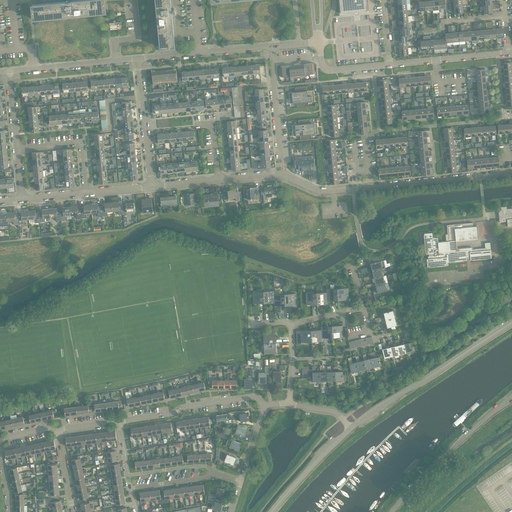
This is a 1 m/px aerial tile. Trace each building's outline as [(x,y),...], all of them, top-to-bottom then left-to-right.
[(66,1),(66,3),(32,6),(33,17),(106,10),(104,0),(95,0),(74,2),(73,0),(66,0),(67,1),(66,1)] [(169,8),(168,0),(157,0),(162,48),(173,47),(170,16),(175,15),(174,9),(171,9),(171,8),(169,8)] [(339,0),(341,12),(341,14),(342,13),(368,11),(366,0),(339,0)] [(500,5),(483,6),(484,13),(493,12),(492,8),(494,8),(500,8),(500,5)] [(113,22),(109,23),(110,30),(122,29),(121,22),(115,22),(115,21),(113,21),(113,22)] [(290,65),(280,66),(281,77),(290,76),(290,77),(305,76),(305,74),(315,73),(314,63),(304,64),(304,65),(290,67),(290,65)] [(153,85),(177,82),(176,70),(155,72),(155,70),(151,70),(151,73),(152,73),(153,85)] [(188,80),(188,71),(182,72),(182,76),(178,77),(179,87),(181,86),(180,85),(183,84),(183,81),(188,80)] [(306,86),(301,87),(302,97),(314,96),(314,90),(307,91),(306,86)] [(295,92),(289,93),(289,98),(302,97),(301,87),(295,88),(295,92)] [(314,96),(302,97),(303,107),(308,106),(308,102),(315,101),(314,96)] [(302,97),(289,98),(290,104),(297,103),(297,108),(303,107),(302,97)] [(153,114),(155,114),(161,113),(161,105),(154,105),(155,109),(152,109),(153,114)] [(299,125),(292,125),(292,131),(305,129),(304,119),(298,120),(299,125)] [(310,119),(304,119),(305,129),(317,128),(317,123),(310,123),(310,119)] [(317,128),(305,129),(306,140),(312,139),(311,134),(318,134),(317,128)] [(305,129),(292,131),(293,136),(300,136),(300,140),(306,140),(305,129)] [(304,156),(294,157),(295,168),(299,167),(299,171),(306,170),(304,156)] [(314,156),(304,156),(306,170),(311,169),(311,166),(315,166),(314,156)] [(137,173),(128,174),(129,180),(129,181),(131,181),(131,180),(138,180),(137,173)] [(260,189),(261,196),(262,203),(264,203),(266,203),(265,197),(269,197),(268,194),(277,193),(276,186),(264,187),(264,188),(260,189)] [(247,199),(259,197),(259,191),(255,191),(255,188),(250,188),(250,189),(246,190),(247,199)] [(236,201),(239,201),(239,194),(235,194),(235,190),(224,191),(224,199),(236,198),(236,201)] [(218,206),(218,204),(219,204),(218,192),(214,192),(214,197),(211,197),(211,195),(203,196),(204,205),(215,204),(215,206),(218,206)] [(186,205),(196,204),(195,194),(185,195),(186,205)] [(161,207),(177,205),(176,196),(160,198),(161,207)] [(151,198),(141,199),(143,212),(153,211),(151,198)] [(112,203),(113,212),(118,211),(119,215),(123,215),(123,205),(123,204),(119,205),(119,202),(112,203)] [(102,206),(103,217),(108,216),(107,212),(113,212),(112,203),(105,204),(105,206),(102,206)] [(123,205),(123,215),(124,215),(127,215),(127,212),(135,211),(134,203),(125,204),(126,205),(123,205)] [(91,205),(92,214),(97,213),(98,217),(103,217),(102,206),(98,207),(98,204),(91,205)] [(81,208),(82,219),(87,218),(86,214),(92,214),(91,205),(84,206),(84,208),(81,208)] [(70,207),(71,216),(76,215),(77,219),(82,219),(81,208),(77,209),(77,206),(70,207)] [(511,208),(507,209),(507,206),(498,207),(499,222),(507,222),(507,227),(511,226),(511,208)] [(60,210),(61,221),(67,220),(67,219),(71,219),(71,216),(70,207),(63,208),(63,210),(60,210)] [(49,209),(50,218),(55,217),(56,221),(61,221),(60,210),(56,211),(56,208),(49,209)] [(39,213),(40,223),(45,222),(45,221),(50,221),(50,218),(49,209),(42,210),(42,212),(39,213)] [(40,223),(39,213),(36,213),(35,210),(28,211),(29,223),(35,222),(35,223),(40,223)] [(18,215),(19,225),(24,224),(23,220),(29,220),(29,223),(28,211),(21,212),(21,214),(18,215)] [(7,213),(8,222),(14,221),(14,225),(19,225),(18,215),(15,215),(14,212),(7,213)] [(0,226),(3,226),(8,226),(8,222),(7,213),(0,214),(0,216),(0,226)] [(432,233),(424,234),(426,254),(429,254),(429,256),(428,256),(428,257),(428,259),(427,259),(427,267),(448,265),(448,262),(467,260),(467,259),(470,259),(470,260),(492,258),(491,256),(490,243),(485,243),(485,248),(472,250),(472,247),(457,249),(456,241),(477,239),(476,226),(473,227),(473,222),(447,225),(447,234),(445,234),(445,236),(446,242),(438,242),(438,238),(435,238),(433,238),(432,233)] [(381,269),(382,269),(385,268),(383,260),(380,261),(380,257),(372,259),(373,263),(371,263),(372,268),(362,270),(363,273),(372,271),(381,268),(381,269)] [(374,278),(383,276),(381,269),(381,268),(372,271),(374,275),(364,277),(364,280),(367,280),(374,278)] [(374,278),(375,282),(365,285),(366,288),(376,285),(385,283),(383,276),(374,278)] [(376,285),(377,289),(374,290),(375,293),(374,293),(374,296),(381,295),(381,292),(386,290),(385,283),(376,285)] [(337,290),(338,300),(348,300),(348,287),(337,288),(337,290)] [(327,300),(338,300),(337,290),(337,288),(327,288),(327,292),(327,300)] [(264,302),(263,290),(253,291),(253,303),(264,302)] [(263,290),(264,302),(274,302),(274,294),(274,290),(263,290)] [(317,304),(316,292),(306,293),(306,305),(317,304)] [(316,292),(317,304),(327,304),(327,300),(327,292),(316,292)] [(274,302),(274,306),(285,305),(284,293),(274,294),(274,302)] [(284,293),(285,305),(295,305),(295,293),(284,293)] [(385,317),(382,318),(382,317),(375,319),(376,323),(386,320),(395,318),(393,310),(384,312),(385,317)] [(386,320),(387,324),(384,325),(385,328),(384,328),(384,331),(392,330),(391,327),(396,325),(395,318),(386,320)] [(332,326),(333,337),(343,337),(343,325),(332,326)] [(333,337),(332,326),(321,326),(321,329),(322,329),(322,338),(333,337)] [(322,329),(321,329),(308,330),(308,342),(322,341),(322,338),(322,329)] [(301,344),(301,342),(308,342),(308,330),(301,330),(301,336),(296,336),(297,344),(301,344)] [(264,343),(275,342),(275,332),(263,332),(264,343)] [(349,342),(350,348),(373,343),(372,337),(349,342)] [(404,344),(406,353),(414,351),(412,342),(407,343),(406,338),(403,339),(404,344)] [(399,354),(406,353),(404,344),(400,345),(398,340),(395,340),(397,346),(399,354)] [(392,356),(399,354),(397,346),(393,347),(391,341),(388,342),(390,347),(392,356)] [(275,342),(264,343),(264,354),(276,353),(275,342)] [(392,356),(390,347),(385,348),(384,343),(381,344),(384,358),(392,356)] [(374,352),(373,352),(370,353),(371,358),(373,367),(381,366),(379,357),(374,358),(373,355),(374,355),(374,352)] [(364,360),(366,369),(373,367),(371,358),(367,359),(366,354),(363,354),(364,360)] [(357,362),(359,371),(366,369),(364,360),(360,361),(358,355),(355,356),(356,362),(357,362)] [(357,362),(356,362),(352,363),(351,357),(348,358),(351,372),(359,371),(357,362)] [(335,371),(336,380),(343,380),(346,380),(346,375),(343,375),(343,371),(338,371),(338,365),(335,366),(335,371)] [(266,382),(266,376),(266,374),(269,373),(269,366),(265,366),(265,372),(258,373),(259,383),(266,382)] [(309,372),(309,375),(309,378),(313,378),(313,381),(321,381),(320,372),(316,372),(315,366),(312,366),(312,369),(309,369),(309,372)] [(320,372),(321,381),(328,381),(328,372),(323,372),(323,366),(320,366),(320,372)] [(328,372),(328,381),(336,380),(335,371),(331,372),(330,366),(327,366),(328,372)] [(454,427),(456,427),(481,403),(482,401),(481,399),(478,400),(453,422),(452,425),(454,427)] [(114,409),(113,402),(106,403),(107,410),(114,409)] [(98,404),(99,411),(107,410),(106,403),(98,404)] [(84,413),(83,406),(76,407),(77,414),(84,413)] [(69,408),(69,415),(77,414),(76,407),(69,408)] [(48,411),(49,418),(54,417),(53,413),(56,412),(55,409),(52,410),(48,411)] [(246,413),(245,413),(244,410),(235,412),(236,416),(240,415),(241,421),(247,420),(246,413)] [(49,418),(48,411),(40,412),(42,420),(49,418)] [(33,414),(35,421),(42,420),(40,412),(33,414)] [(35,421),(33,414),(28,415),(26,416),(26,419),(29,418),(30,422),(35,421)] [(226,414),(219,415),(216,415),(216,416),(213,417),(213,423),(218,423),(217,421),(225,420),(226,424),(229,423),(228,419),(227,419),(226,414)] [(20,424),(18,417),(11,419),(13,426),(20,424)] [(4,421),(5,428),(13,426),(11,419),(4,421)] [(246,429),(242,427),(243,425),(238,424),(235,433),(244,436),(246,429)] [(218,431),(216,435),(227,439),(229,435),(218,431)] [(241,443),(232,440),(230,447),(238,450),(241,443)] [(236,457),(227,454),(224,453),(222,460),(225,461),(233,464),(236,457)] [(402,471),(406,475),(420,462),(416,458),(402,471)]
